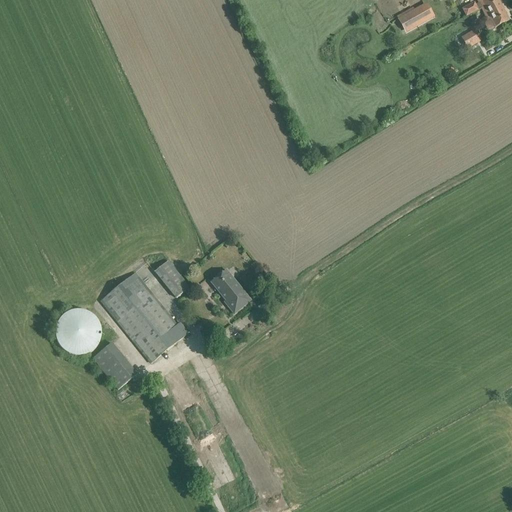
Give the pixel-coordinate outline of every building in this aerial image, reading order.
[(466,17),(481,9),(498,0),(497,0),(476,0),(478,4),(475,6),(474,4),(462,10),(466,17)] [(488,32),(500,26),(509,21),(498,0),(481,9),(487,20),(483,22),(488,32)] [(427,4),(399,20),(407,33),(435,18),(427,4)] [(468,49),(474,46),(481,41),(476,32),(462,40),(468,49)] [(189,288),(167,262),(154,273),(175,299),(181,295),(181,296),(187,291),(186,290),(189,288)] [(234,316),(251,301),(226,270),(210,284),(225,302),(223,303),(234,316)] [(101,302),(145,356),(151,364),(188,334),(182,326),(179,323),(176,326),(134,274),(101,302)] [(87,359),(93,354),(98,348),(100,340),(100,332),(97,325),(92,320),(86,316),(78,314),(71,315),(64,318),(58,323),(54,329),(53,337),(54,345),(58,352),(63,357),(71,361),(79,361),(87,359)] [(137,375),(130,368),(111,344),(92,359),(118,391),(137,375)]
